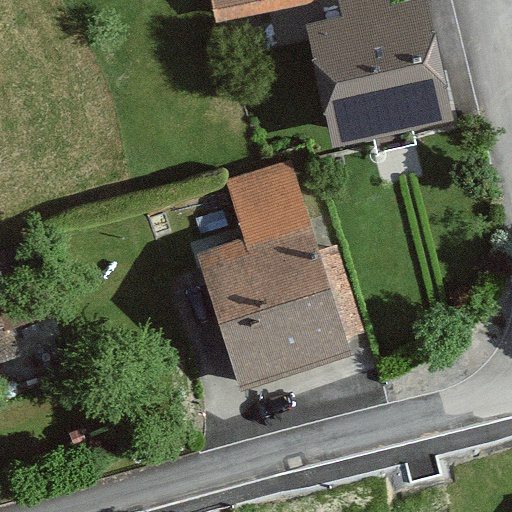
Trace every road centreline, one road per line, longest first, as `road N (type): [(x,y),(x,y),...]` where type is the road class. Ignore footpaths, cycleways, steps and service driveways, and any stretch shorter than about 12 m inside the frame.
road 1 (residential): [(511,401),(100,511)]
road 2 (residential): [(511,160),(478,0)]
